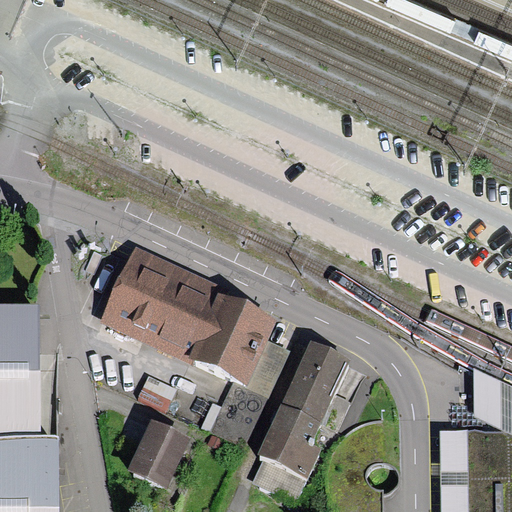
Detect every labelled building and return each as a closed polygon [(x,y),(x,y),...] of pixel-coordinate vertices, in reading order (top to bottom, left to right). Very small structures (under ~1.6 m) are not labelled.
[(124,255),(92,324),(228,387),(237,391),(240,383),(269,322),(124,255)] [(0,511),(49,511),(49,454),(34,454),(33,320),(0,319),(0,511)] [(339,371),(305,354),(251,467),(298,490),(315,455),(302,449),(339,371)] [(267,396),(240,383),(237,391),(228,387),(206,437),(242,453),(267,396)] [(430,511),(511,511),(511,405),(463,383),(465,432),(496,444),(430,445),(430,511)] [(365,478),(369,466),(379,462),(377,422),(358,426),(339,438),(328,458),(325,481),(329,503),(335,511),(381,511),(381,501),(367,492),(365,478)] [(142,432),(118,482),(158,501),(182,451),(142,432)]
